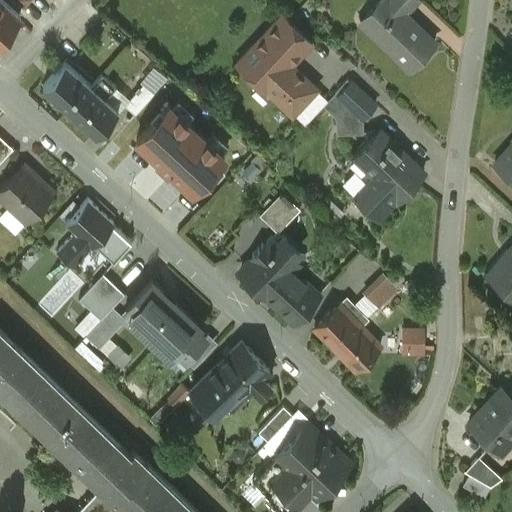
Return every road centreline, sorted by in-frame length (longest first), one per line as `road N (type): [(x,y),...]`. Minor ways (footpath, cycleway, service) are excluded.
road 1 (residential): [(0,92),(398,462)]
road 2 (residential): [(479,0),(449,232),(446,357),(435,405),(398,462)]
